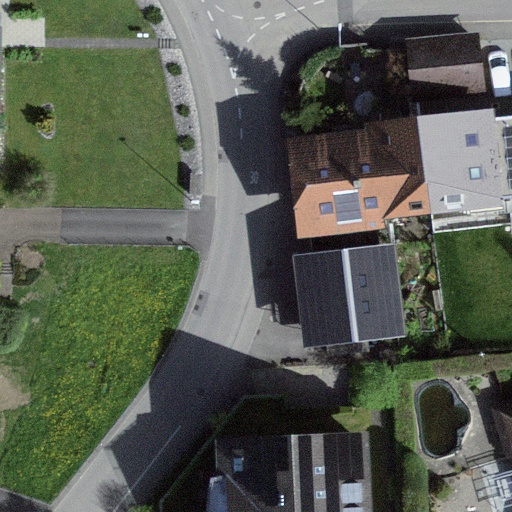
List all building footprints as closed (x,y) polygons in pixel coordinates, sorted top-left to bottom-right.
[(415,97),(482,90),(476,38),(410,43),(415,97)] [(502,119),(418,129),(428,205),(511,196),(502,119)] [(311,218),(428,205),(418,129),(377,133),(378,146),(304,155),(311,218)] [(312,260),(322,343),(387,336),(377,253),(312,260)] [(511,511),(511,408),(501,412),(511,451),(511,511)] [(360,511),(357,438),(227,444),(230,511),(360,511)]
